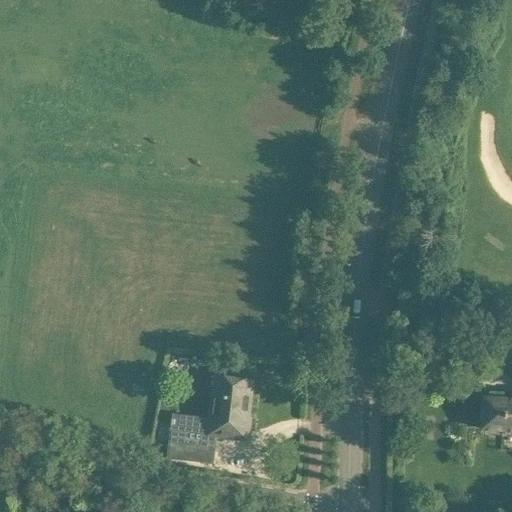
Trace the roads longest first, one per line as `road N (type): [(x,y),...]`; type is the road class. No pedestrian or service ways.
road 1 (tertiary): [(348,503),(360,259),(408,0)]
road 2 (unclassified): [(0,444),(310,502)]
